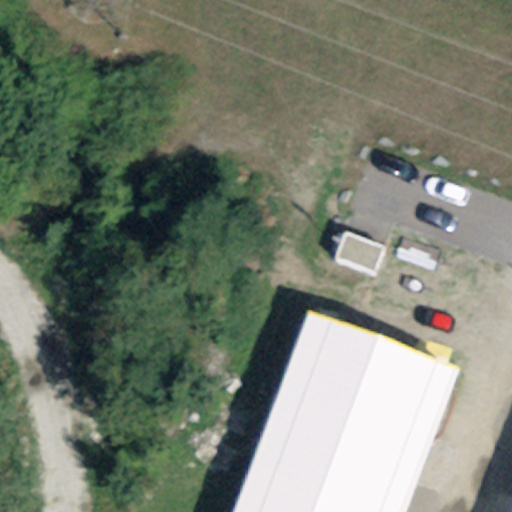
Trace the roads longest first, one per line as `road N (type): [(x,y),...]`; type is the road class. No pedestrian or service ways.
road 1 (track): [(217,0),(219,33),(282,126),(394,188)]
road 2 (track): [(64,511),(30,335),(0,283)]
road 3 (track): [(511,364),(452,511)]
road 4 (residential): [(394,188),(511,232)]
